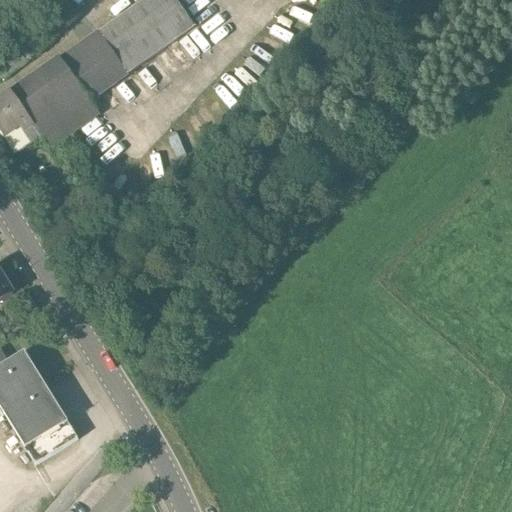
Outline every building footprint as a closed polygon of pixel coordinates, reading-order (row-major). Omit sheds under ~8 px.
[(174,0),(148,0),(99,36),(129,77),(195,28),(174,0)] [(96,34),(59,61),(92,104),(129,77),(99,36),(96,34)] [(57,58),(4,98),(37,141),(48,155),(100,115),(92,104),(59,61),(57,58)] [(4,98),(0,100),(0,147),(3,146),(16,136),(21,142),(23,140),(29,148),(37,141),(4,98)] [(16,136),(3,146),(13,158),(29,148),(23,140),(21,142),(16,136)] [(0,310),(19,300),(0,268),(0,310)] [(0,369),(9,364),(1,351),(0,352),(0,369)] [(9,364),(0,369),(0,408),(34,464),(76,439),(25,355),(9,364)]
